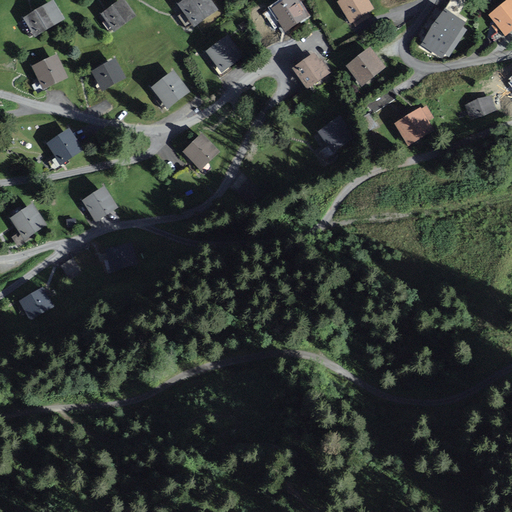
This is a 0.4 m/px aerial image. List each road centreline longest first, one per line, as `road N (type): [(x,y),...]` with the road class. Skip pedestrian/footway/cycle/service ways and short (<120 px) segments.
road 1 (unclassified): [(511,365),(466,393),(432,402),(370,389),(306,355),(274,353),(201,369),(110,405),(0,416)]
road 2 (residential): [(174,130),(259,71),(283,73),(285,91),(247,139),(221,195),(199,214),(108,228),(67,246),(0,294)]
road 3 (residential): [(174,130),(133,160),(0,184)]
road 4 (residential): [(511,54),(444,68),(411,60),(408,35),(434,0)]
road 5 (residential): [(40,105),(132,129),(174,130)]
